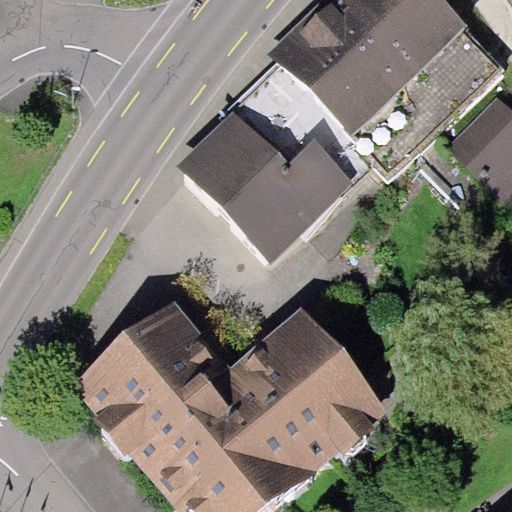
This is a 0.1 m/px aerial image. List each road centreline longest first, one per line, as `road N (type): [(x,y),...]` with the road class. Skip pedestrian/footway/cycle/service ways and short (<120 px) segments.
road 1 (secondary): [(167,93),(0,347)]
road 2 (residential): [(50,43),(95,48),(167,93)]
road 3 (secondary): [(245,0),(167,93)]
